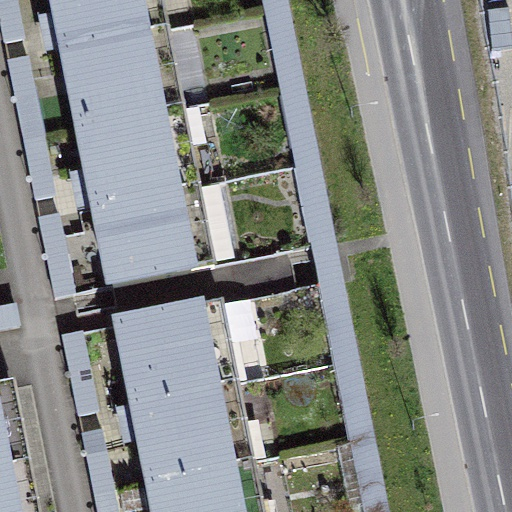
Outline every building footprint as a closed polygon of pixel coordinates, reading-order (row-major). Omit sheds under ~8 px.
[(158,0),(32,0),(39,31),(160,7),(158,0)] [(160,7),(39,31),(64,163),(186,139),(160,7)] [(186,139),(64,163),(90,295),(212,271),(186,139)] [(225,314),(102,338),(128,468),(251,444),(225,314)] [(45,511),(20,382),(0,385),(0,511),(45,511)] [(264,511),(251,444),(128,468),(136,511),(264,511)]
